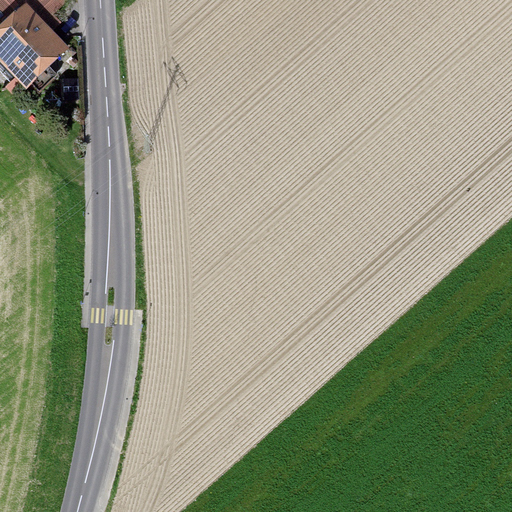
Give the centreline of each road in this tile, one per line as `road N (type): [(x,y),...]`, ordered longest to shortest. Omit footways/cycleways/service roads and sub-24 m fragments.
road 1 (secondary): [(97,0),(109,318),(77,511)]
road 2 (track): [(0,102),(73,172),(107,188)]
